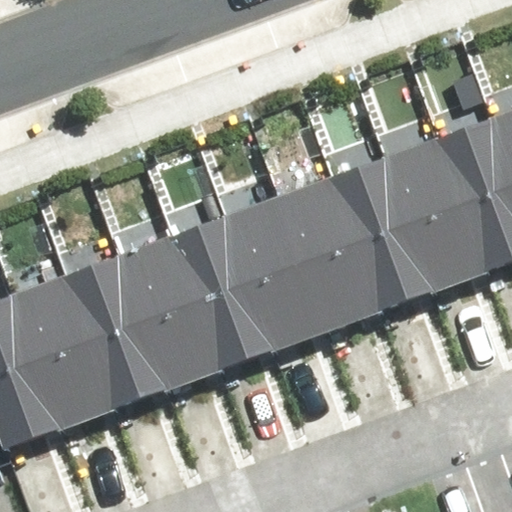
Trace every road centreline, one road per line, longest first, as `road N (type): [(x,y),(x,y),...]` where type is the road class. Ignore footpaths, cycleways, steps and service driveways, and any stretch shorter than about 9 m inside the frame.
road 1 (residential): [(511,377),(167,511)]
road 2 (residential): [(0,64),(177,0)]
